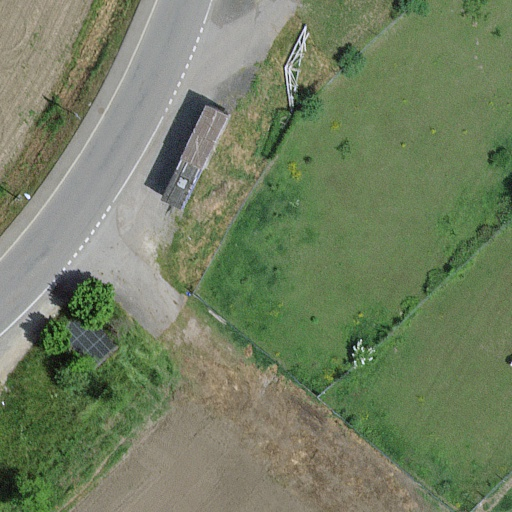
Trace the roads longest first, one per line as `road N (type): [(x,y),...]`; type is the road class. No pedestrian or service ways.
road 1 (tertiary): [(0,295),(113,152),(185,0)]
road 2 (track): [(165,54),(228,54),(270,38),(294,0)]
